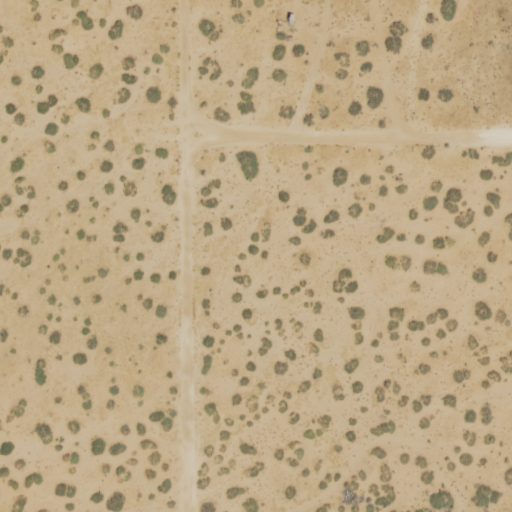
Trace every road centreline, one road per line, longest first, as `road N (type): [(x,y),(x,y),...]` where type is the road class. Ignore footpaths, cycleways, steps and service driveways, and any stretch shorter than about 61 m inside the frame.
road 1 (residential): [(186,511),(183,0)]
road 2 (residential): [(183,135),(511,136)]
